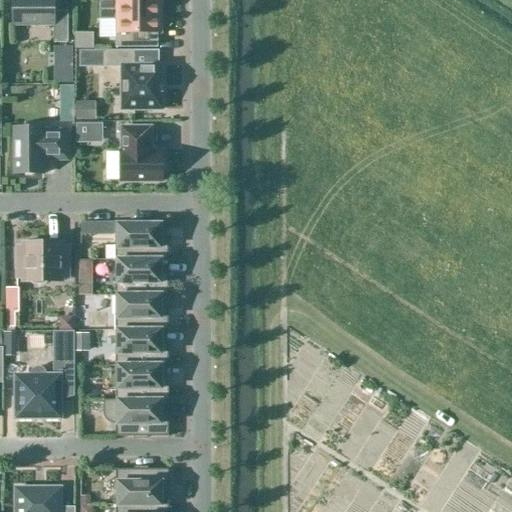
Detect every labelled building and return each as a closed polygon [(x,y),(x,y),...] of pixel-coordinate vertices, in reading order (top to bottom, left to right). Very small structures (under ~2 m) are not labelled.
[(54,12),(54,0),(13,0),(14,25),(54,25),(54,43),(69,43),(68,11),(54,12)] [(162,33),(162,0),(101,0),(102,19),(117,19),(117,48),(157,47),(157,33),(162,33)] [(75,49),(93,49),(93,33),(75,33),(75,49)] [(79,67),(103,67),(103,51),(79,51),(79,67)] [(135,51),(103,51),(103,67),(122,67),(122,110),(162,110),(162,66),(159,66),(135,66),(135,51)] [(71,71),(52,71),(52,84),(71,83),(71,71)] [(89,102),(74,102),(75,122),(90,122),(89,102)] [(61,122),(73,122),(73,110),(61,110),(61,122)] [(77,124),(77,144),(103,144),(103,124),(77,124)] [(13,128),(13,174),(43,174),(43,158),(52,158),(52,160),(67,160),(67,130),(43,130),(43,128),(13,128)] [(120,151),(120,182),(162,182),(162,174),(166,171),(166,162),(162,158),(162,151),(151,151),(151,128),(122,128),(122,151),(120,151)] [(104,150),(94,150),(95,178),(104,178),(104,150)] [(93,224),(81,224),(81,236),(93,236),(93,224)] [(117,261),(161,261),(168,261),(168,237),(161,237),(161,224),(117,224),(117,245),(115,245),(115,261),(117,261)] [(17,278),(23,278),(23,282),(63,282),(63,278),(69,278),(69,247),(63,247),(63,243),(44,244),(41,241),(30,241),(27,244),(23,244),(23,268),(17,268),(17,278)] [(161,261),(117,261),(117,281),(115,281),(115,296),(117,296),(161,296),(168,296),(168,272),(161,272),(161,261)] [(161,296),(117,296),(117,316),(115,316),(115,331),(117,331),(161,331),(168,331),(168,307),(161,307),(161,296)] [(15,328),(15,314),(7,314),(7,328),(15,328)] [(60,332),(74,332),(74,318),(60,318),(60,332)] [(161,331),(117,331),(117,351),(115,351),(115,367),(117,367),(161,367),(168,367),(168,342),(161,342),(161,331)] [(30,378),(15,378),(15,420),(61,420),(61,376),(74,376),(74,350),(74,334),(74,332),(60,332),(54,332),(54,375),(46,375),(45,371),(42,369),(38,367),(34,369),(31,371),(30,375),(30,378)] [(2,348),(2,357),(12,357),(12,334),(2,334),(2,348)] [(74,334),(74,350),(88,350),(88,334),(74,334)] [(115,386),(115,400),(115,402),(161,402),(169,402),(168,378),(161,378),(161,367),(117,367),(117,386),(115,386)] [(98,399),(98,391),(84,392),(84,400),(98,399)] [(115,402),(115,400),(103,400),(103,415),(106,420),(109,422),(112,423),(115,423),(115,437),(169,437),(169,413),(161,413),(161,402),(115,402)] [(118,485),(118,504),(162,504),(162,493),(169,493),(169,469),(116,469),(116,485),(118,485)] [(35,488),(15,488),(15,511),(60,511),(61,488),(43,488),(35,488)] [(81,506),(89,506),(89,497),(81,497),(81,506)]
